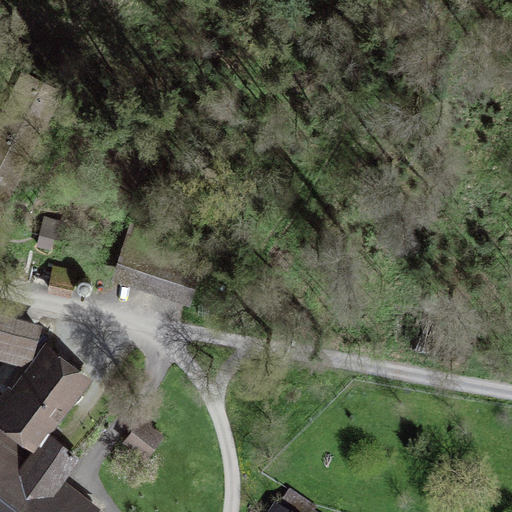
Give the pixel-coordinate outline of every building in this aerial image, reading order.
[(67,220),(43,214),(36,246),(50,249),(53,238),(63,240),(67,220)] [(129,228),(112,275),(187,304),(205,256),(129,228)] [(76,272),(52,267),(47,289),(71,294),(76,272)] [(38,322),(0,313),(0,355),(28,362),(38,322)] [(0,511),(100,511),(102,510),(61,476),(77,456),(46,431),(89,378),(46,344),(0,400),(0,511)] [(140,421),(126,439),(149,455),(163,437),(140,421)]
